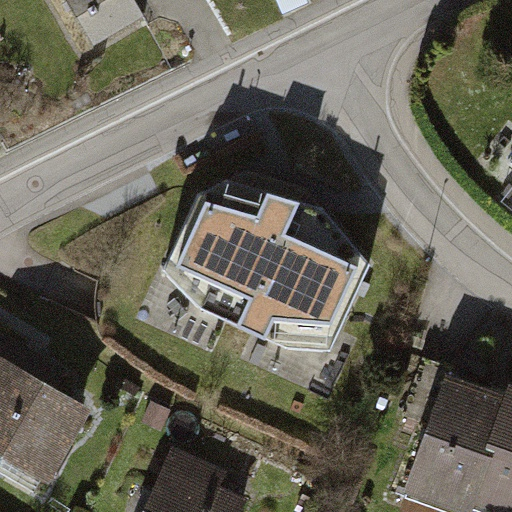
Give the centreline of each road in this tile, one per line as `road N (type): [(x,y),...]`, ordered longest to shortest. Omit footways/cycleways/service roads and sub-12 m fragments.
road 1 (residential): [(330,50),(0,211)]
road 2 (residential): [(330,50),(406,188),(511,289)]
